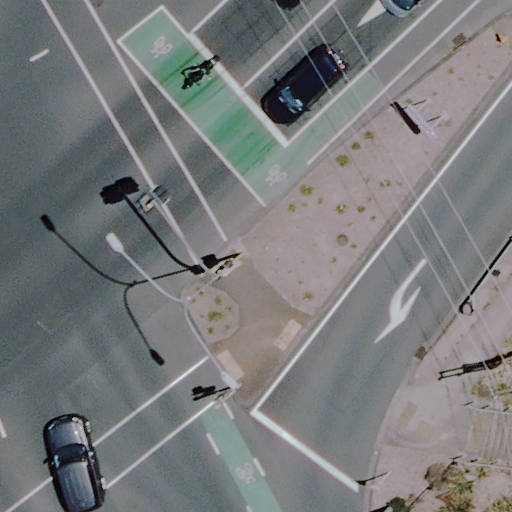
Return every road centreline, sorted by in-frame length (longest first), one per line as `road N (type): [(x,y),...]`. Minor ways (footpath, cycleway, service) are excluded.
road 1 (primary): [(511,170),(389,340),(297,511)]
road 2 (primary): [(278,0),(42,225)]
road 3 (secondary): [(42,225),(196,511)]
